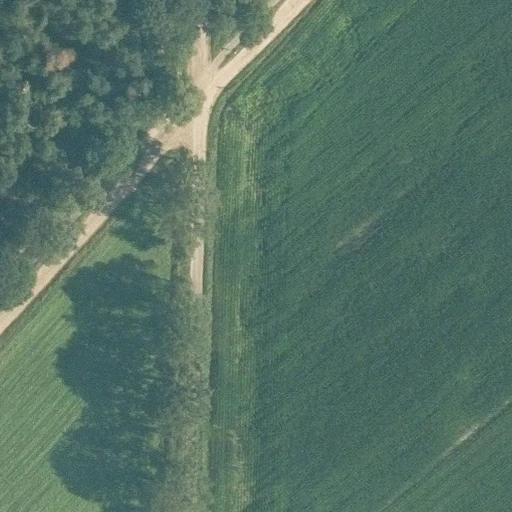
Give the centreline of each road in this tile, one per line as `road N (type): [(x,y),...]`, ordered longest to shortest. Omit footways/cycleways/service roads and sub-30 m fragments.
road 1 (track): [(0,319),(294,0)]
road 2 (unclassified): [(188,511),(199,101)]
